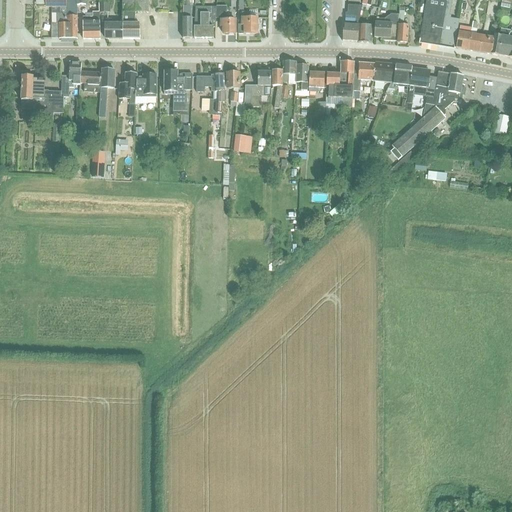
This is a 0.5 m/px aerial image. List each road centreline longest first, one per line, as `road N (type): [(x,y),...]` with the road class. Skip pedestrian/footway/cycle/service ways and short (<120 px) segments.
road 1 (tertiary): [(15,52),(276,53)]
road 2 (tertiary): [(332,53),(511,75)]
